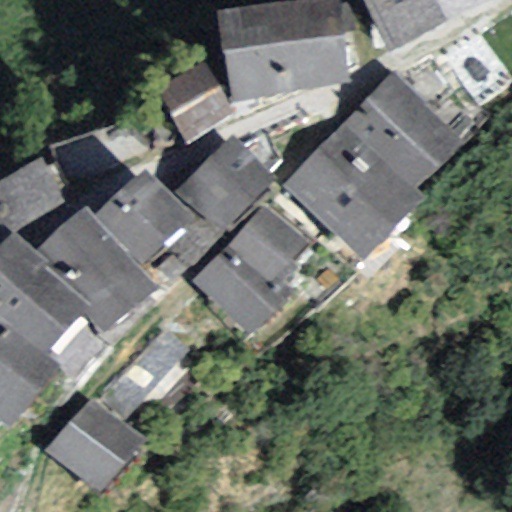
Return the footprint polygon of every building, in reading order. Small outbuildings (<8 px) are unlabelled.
[(380,0),(399,34),(463,0),(380,0)] [(340,2),(242,13),(250,86),(348,76),(340,2)] [(208,62),(154,92),(177,133),(232,103),(208,62)] [(394,70),(354,104),(419,180),(459,146),(394,70)] [(352,249),(411,196),(350,129),(291,182),(352,249)] [(255,194),(223,148),(178,179),(210,225),(255,194)] [(0,172),(0,213),(45,190),(28,158),(0,172)] [(152,263),(192,229),(150,180),(110,213),(152,263)] [(308,254),(262,213),(205,278),(251,319),(308,254)] [(48,244),(117,316),(148,287),(80,214),(48,244)] [(0,248),(0,298),(53,345),(86,307),(8,240),(0,248)] [(0,402),(11,410),(47,363),(0,326),(0,402)] [(83,406),(53,455),(105,486),(135,437),(83,406)]
